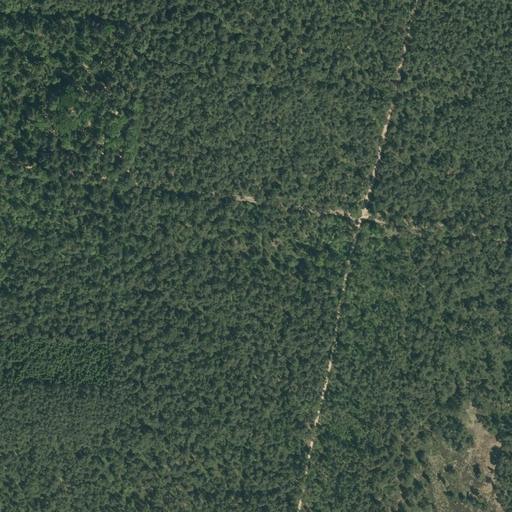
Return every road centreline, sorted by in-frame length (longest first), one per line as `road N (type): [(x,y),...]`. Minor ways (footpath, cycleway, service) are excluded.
road 1 (track): [(0,162),(360,216)]
road 2 (track): [(360,216),(298,511)]
road 3 (track): [(417,0),(360,216)]
road 4 (track): [(360,216),(511,239)]
